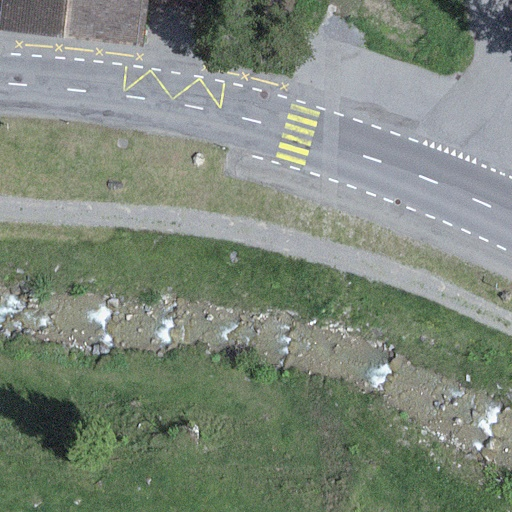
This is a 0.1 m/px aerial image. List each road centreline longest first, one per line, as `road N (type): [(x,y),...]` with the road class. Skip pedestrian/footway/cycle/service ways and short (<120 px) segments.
road 1 (secondary): [(0,84),(202,109),(472,197),(511,220)]
road 2 (track): [(511,324),(305,246),(156,219),(0,209)]
